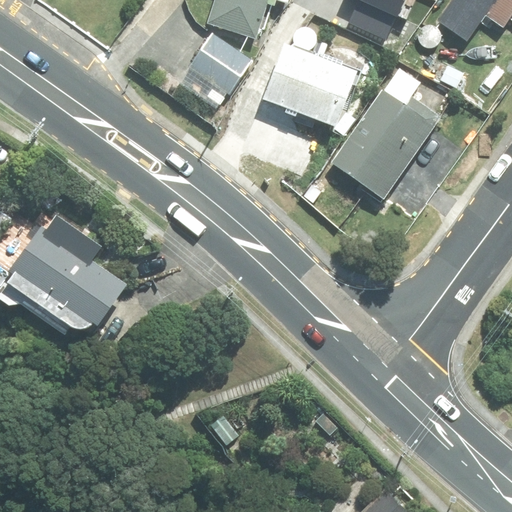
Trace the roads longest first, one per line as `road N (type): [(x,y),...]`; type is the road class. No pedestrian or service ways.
road 1 (primary): [(0,57),(249,240),(384,374)]
road 2 (tertiary): [(511,200),(384,374)]
road 3 (primary): [(384,374),(511,492)]
